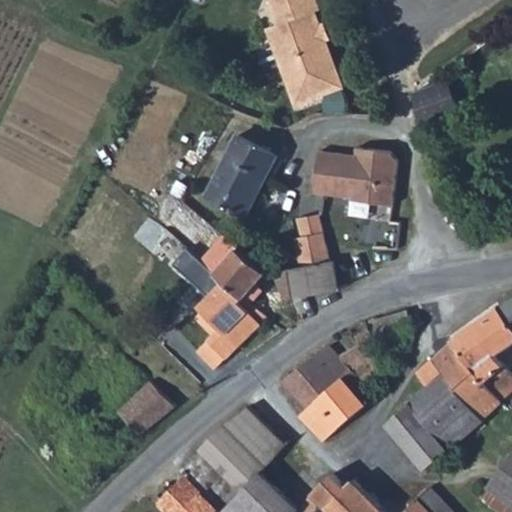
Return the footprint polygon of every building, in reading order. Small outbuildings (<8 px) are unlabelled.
[(275,30),(303,106),(350,88),(333,41),(328,43),(323,29),(328,27),(320,5),(318,0),(274,0),(273,3),(280,21),(282,27),(275,30)] [(323,29),(328,43),(333,41),(338,39),(333,25),(328,27),(323,29)] [(451,75),(415,88),(425,119),(462,106),(451,75)] [(279,156),(241,136),(211,196),(248,215),(279,156)] [(393,200),(398,156),(391,147),(357,142),(356,150),(319,146),(314,188),(351,193),(351,195),(393,200)] [(295,234),(300,262),(329,256),(322,210),(299,213),(302,233),(295,234)] [(355,238),(390,242),(392,225),(357,221),(355,238)] [(205,262),(226,281),(244,298),(269,273),(227,236),(205,262)] [(333,257),(329,256),(300,262),(276,266),(276,268),(278,276),(282,282),(289,295),(336,285),(333,257)] [(263,325),(242,302),(244,298),(226,281),(201,306),(224,330),(199,352),(217,370),(263,325)] [(511,296),(502,301),(511,315),(511,296)] [(242,302),(263,325),(268,319),(244,298),(242,302)] [(511,315),(502,301),(454,335),(502,394),(505,396),(511,389),(511,365),(499,350),(511,341),(511,315)] [(414,322),(408,304),(365,319),(373,336),(414,322)] [(355,384),(385,371),(373,336),(365,319),(363,317),(348,326),(356,343),(340,351),(330,340),(280,377),(306,406),(345,373),(355,384)] [(414,322),(373,336),(385,371),(408,361),(405,351),(422,344),(414,322)] [(454,335),(433,354),(445,368),(465,392),(481,411),(502,394),(454,335)] [(430,382),(445,368),(433,354),(421,364),(422,371),(430,382)] [(465,392),(445,368),(430,382),(390,419),(429,463),(452,444),(432,419),(465,392)] [(325,437),(368,398),(355,384),(345,373),(306,406),(300,412),(325,437)] [(142,434),(177,408),(152,380),(120,410),(142,434)] [(452,444),(486,417),(481,411),(465,392),(432,419),(452,444)] [(234,414),(202,446),(243,488),(262,468),(280,449),(273,446),(281,434),(249,402),(234,414)] [(281,434),(273,446),(280,449),(288,441),(281,434)] [(227,511),(223,508),(243,488),(202,446),(181,467),(187,472),(162,497),(176,511),(227,511)] [(511,495),(511,448),(490,477),(511,495)] [(289,511),(293,509),(298,503),(262,468),(243,488),(223,508),(227,511),(289,511)] [(313,489),(327,503),(347,482),(333,468),(313,489)] [(386,511),(388,511),(354,476),(347,482),(327,503),(335,511),(386,511)] [(430,481),(398,511),(437,511),(433,508),(445,496),(430,481)] [(304,498),(298,503),(293,509),(296,511),(307,511),(313,507),(304,498)]
